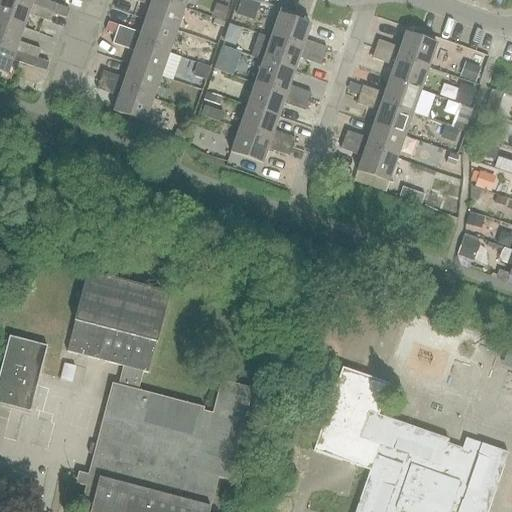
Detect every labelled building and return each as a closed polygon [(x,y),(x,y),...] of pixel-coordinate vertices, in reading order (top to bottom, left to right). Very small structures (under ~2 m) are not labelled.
[(49,22),(53,13),(14,0),(0,0),(0,19),(23,28),(28,14),(49,22)] [(14,0),(53,13),(56,4),(44,0),(14,0)] [(176,30),(184,8),(161,0),(132,0),(148,5),(143,19),(176,30)] [(240,0),(235,17),(253,23),(259,5),(246,0),(240,0)] [(206,15),(225,22),(230,7),(211,1),(206,15)] [(56,4),(53,13),(64,17),(67,8),(56,4)] [(323,57),(326,48),(306,41),(311,25),(278,14),(269,37),(323,57)] [(18,41),(23,28),(0,19),(0,45),(37,58),(40,49),(18,41)] [(168,53),(176,30),(143,19),(138,33),(118,26),(117,27),(115,35),(168,53)] [(117,27),(108,23),(105,31),(115,35),(117,27)] [(229,25),(223,43),(238,49),(244,31),(229,25)] [(427,68),(436,45),(403,33),(398,48),(378,41),(375,50),(427,68)] [(160,76),(168,53),(115,35),(112,43),(133,51),(128,65),(160,76)] [(319,66),(323,57),(269,37),(261,60),(295,72),(299,59),(319,66)] [(47,61),(37,58),(0,45),(0,71),(7,74),(12,59),(44,70),(47,61)] [(233,72),(241,54),(226,47),(217,66),(233,72)] [(419,91),(427,68),(375,50),(372,59),(392,66),(387,80),(419,91)] [(168,53),(160,76),(172,80),(180,57),(168,53)] [(290,86),(295,72),(261,60),(253,83),(307,102),(310,93),(290,86)] [(152,99),(160,76),(128,65),(123,78),(102,71),(99,80),(152,99)] [(468,65),(463,79),(474,83),(479,69),(468,65)] [(144,122),(152,99),(99,80),(96,89),(117,96),(112,111),(144,122)] [(411,114),(419,91),(387,80),(382,93),(362,86),(362,87),(359,95),(411,114)] [(304,111),(307,102),(253,83),(245,106),(279,118),(284,104),(304,111)] [(351,83),(348,91),(359,95),(362,87),(351,83)] [(462,86),(456,102),(468,106),(474,90),(462,86)] [(419,91),(411,114),(425,119),(434,96),(419,91)] [(206,94),(203,101),(219,106),(221,99),(206,94)] [(403,136),(411,114),(359,95),(356,105),(376,112),(371,125),(403,136)] [(274,131),(279,118),(245,106),(238,128),(291,147),(294,138),(274,131)] [(395,159),(403,136),(371,125),(366,139),(346,131),(343,140),(395,159)] [(288,156),(291,147),(238,128),(229,152),(262,163),(267,149),(288,156)] [(447,129),(444,140),(454,143),(457,132),(447,129)] [(387,182),(395,159),(343,140),(340,149),(360,156),(355,171),(387,182)] [(491,147),(487,159),(495,161),(498,149),(491,147)] [(448,153),(445,163),(453,166),(456,156),(448,153)] [(511,165),(498,160),(494,170),(511,176),(511,165)] [(471,176),(469,183),(471,184),(475,185),(479,174),(475,173),(472,172),(471,176)] [(475,185),(475,188),(486,191),(491,177),(480,173),(479,174),(475,185)] [(413,192),(409,204),(421,208),(425,196),(413,192)] [(496,196),(494,204),(504,208),(507,200),(496,196)] [(469,214),(465,226),(481,230),(484,218),(469,214)] [(464,235),(457,256),(474,261),(479,245),(476,244),(478,239),(464,235)] [(209,511),(218,479),(229,482),(253,390),(221,381),(212,414),(203,412),(204,410),(138,392),(143,373),(148,374),(156,344),(157,344),(170,294),(87,272),(74,322),(75,322),(67,353),(123,368),(118,387),(113,386),(97,446),(91,444),(89,454),(94,455),(89,476),(78,474),(77,479),(75,484),(85,487),(80,507),(92,510),(91,511),(209,511)] [(7,338),(0,365),(0,405),(29,414),(46,348),(7,338)] [(63,365),(59,381),(71,384),(75,368),(63,365)] [(487,511),(508,454),(473,442),(469,453),(447,446),(449,441),(381,417),(393,385),(346,368),(316,451),(371,471),(356,511),(487,511)]
